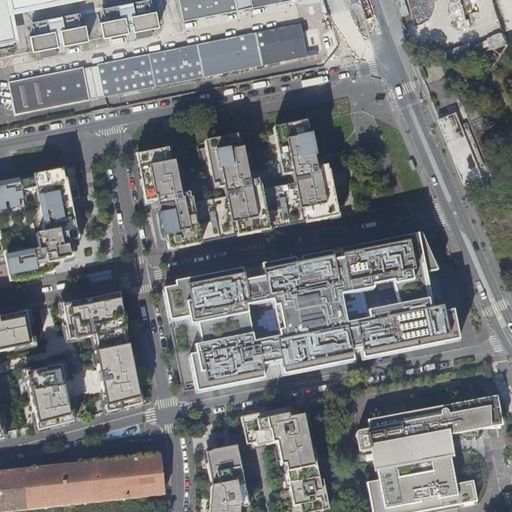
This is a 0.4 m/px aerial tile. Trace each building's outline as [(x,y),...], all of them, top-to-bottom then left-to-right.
[(7,0),(0,0),(0,41),(15,39),(9,10),(7,0)] [(7,0),(9,10),(61,0),(7,0)] [(237,12),(234,0),(177,0),(182,23),(237,12)] [(234,0),(237,12),(251,9),(249,0),(234,0)] [(291,1),(290,0),(249,0),(251,9),(291,1)] [(101,38),(102,40),(127,35),(126,32),(131,31),(132,34),(157,29),(157,27),(154,13),(149,13),(147,3),(101,12),(103,23),(98,24),(101,38)] [(31,52),(31,53),(56,49),(56,46),(61,45),(62,48),(87,42),(87,41),(84,27),(79,27),(77,17),(31,26),(33,37),(28,38),(31,52)] [(300,25),(97,66),(104,98),(306,58),(300,25)] [(323,34),(327,54),(341,51),(337,31),(323,34)] [(0,50),(14,48),(15,39),(0,41),(0,50)] [(23,81),(23,83),(82,71),(82,69),(23,81)] [(9,84),(15,116),(29,114),(29,112),(88,100),(82,71),(23,83),(23,81),(9,84)] [(88,100),(29,112),(29,114),(88,102),(88,100)] [(462,118),(443,125),(469,189),(477,186),(487,182),(484,175),(478,160),(468,134),(462,118)] [(187,195),(186,192),(179,191),(173,163),(168,164),(166,154),(137,161),(138,165),(137,165),(145,204),(155,201),(155,205),(156,205),(158,216),(157,216),(162,239),(165,238),(166,244),(168,243),(169,249),(170,249),(170,250),(218,240),(218,239),(226,237),(226,239),(276,228),(276,227),(284,225),(284,227),(334,217),(334,216),(335,216),(328,181),(330,181),(328,172),(321,174),(320,169),(321,169),(320,165),(316,165),(310,135),(306,136),(304,127),(273,133),(275,142),(281,174),(292,172),(293,175),(294,175),(295,182),(262,189),(261,184),(254,186),(253,182),(254,181),(253,177),(248,177),(242,149),(237,150),(235,141),(205,147),(208,161),(207,161),(213,189),(223,187),(224,191),(225,190),(226,197),(193,204),(192,199),(186,200),(185,196),(187,195)] [(66,170),(0,183),(0,236),(6,265),(8,277),(9,283),(53,274),(51,265),(63,262),(63,261),(69,259),(68,253),(69,253),(67,242),(77,240),(69,200),(78,198),(73,173),(66,170)] [(262,280),(244,284),(241,270),(173,284),(174,289),(162,291),(169,324),(171,324),(172,328),(170,329),(183,393),(195,390),(196,394),(263,381),(261,368),(279,364),(282,377),(353,363),(351,353),(360,352),(362,361),(458,342),(452,312),(442,314),(441,308),(432,310),(425,274),(436,272),(421,234),(338,251),(340,262),(332,263),(331,255),(300,261),(294,262),(294,260),(260,267),(262,280)] [(0,290),(10,288),(9,283),(8,277),(6,265),(0,265),(0,290)] [(106,398),(110,415),(141,406),(119,295),(61,307),(68,343),(95,338),(98,353),(97,353),(106,398)] [(0,319),(0,353),(32,347),(26,314),(0,319)] [(65,365),(28,373),(41,432),(77,423),(74,410),(65,365)] [(443,439),(481,431),(501,428),(495,398),(417,412),(374,421),(375,430),(369,431),(361,432),(359,433),(358,433),(357,434),(356,434),(355,435),(355,436),(355,437),(356,438),(356,439),(357,440),(358,440),(359,440),(362,454),(376,451),(375,445),(381,444),(381,463),(375,464),(378,482),(366,484),(371,511),(431,511),(433,511),(463,506),(463,508),(474,507),(473,504),(477,504),(473,483),(455,486),(449,451),(444,452),(443,439)] [(289,409),(241,419),(246,446),(255,444),(256,447),(275,444),(280,466),(284,465),(293,507),(299,506),(300,511),(313,511),(328,509),(322,482),(309,415),(291,419),(289,409)] [(375,430),(374,421),(367,422),(369,431),(375,430)] [(247,508),(235,448),(232,448),(211,453),(211,454),(205,455),(212,488),(210,487),(208,511),(238,511),(239,510),(247,508)] [(0,469),(0,511),(166,496),(162,454),(0,469)]
